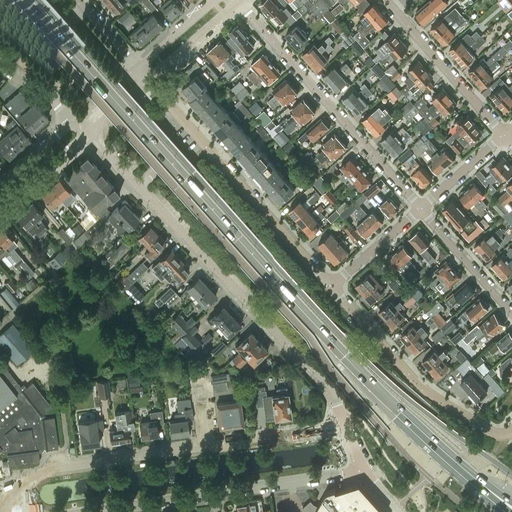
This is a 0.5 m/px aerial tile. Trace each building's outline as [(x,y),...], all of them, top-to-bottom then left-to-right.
[(130,0),(111,0),(107,4),(114,12),(125,2),(129,7),(133,3),(130,0)] [(157,9),(150,1),(148,0),(141,0),(153,13),(157,9)] [(165,0),(166,0),(159,6),(170,18),(181,9),(178,6),(182,2),(180,0),(165,0)] [(286,8),(282,12),(271,0),(265,0),(260,5),(266,12),(266,14),(268,15),(270,16),(271,17),(274,14),(282,22),(285,19),(290,24),(296,19),(292,14),(286,8)] [(303,5),(303,4),(299,0),(287,0),(289,2),(290,0),(294,0),(300,7),(298,9),(302,14),(307,9),(303,5)] [(299,0),(303,4),(304,4),(308,9),(313,5),(308,0),(299,0)] [(318,17),(329,8),(321,0),(318,0),(310,8),(318,17)] [(366,0),(343,0),(340,3),(331,11),(337,18),(343,14),(340,11),(346,6),(345,4),(349,0),(351,0),(359,8),(359,9),(368,1),(366,0)] [(429,0),(416,12),(425,22),(438,11),(448,2),(447,0),(429,0)] [(374,3),(372,5),(368,1),(359,9),(359,8),(357,10),(361,15),(359,16),(363,20),(356,27),(359,30),(360,30),(381,12),(374,3)] [(126,26),(135,17),(128,8),(118,17),(126,26)] [(298,9),(292,14),(296,19),(302,14),(298,9)] [(437,37),(462,15),(457,9),(446,18),(448,20),(445,23),(441,19),(430,29),(432,31),(433,34),(436,35),(437,37)] [(353,35),(364,47),(370,41),(365,35),(375,26),(377,29),(388,19),(381,12),(360,30),(359,30),(355,34),(353,35)] [(152,34),(163,24),(153,14),(147,19),(145,17),(141,21),(152,34)] [(451,30),(465,18),(462,15),(437,37),(439,38),(439,40),(442,42),(444,44),(455,34),(451,30)] [(341,33),(346,29),(336,18),(331,22),(341,33)] [(141,43),(152,34),(141,21),(140,21),(142,23),(131,32),(141,43)] [(245,32),(243,32),(238,25),(229,33),(239,45),(235,48),(242,57),(254,47),(246,38),(248,37),(247,36),(247,34),(245,32)] [(298,47),(308,38),(297,25),(286,34),(298,47)] [(346,29),(341,33),(345,38),(350,34),(346,29)] [(481,36),(480,36),(476,31),(470,37),(467,34),(449,50),(451,52),(452,55),(454,56),(456,58),(481,36)] [(380,53),(374,58),(377,62),(378,61),(401,41),(399,39),(398,36),(397,36),(394,33),(383,42),(376,49),(380,53)] [(347,46),(355,39),(352,36),(351,35),(343,41),(347,46)] [(480,46),(485,41),(481,36),(456,58),(458,60),(459,62),(461,63),(463,66),(474,56),(470,52),(477,46),(480,46)] [(304,54),(303,55),(306,59),(307,59),(310,62),(330,44),(330,43),(333,41),(329,37),(318,47),(315,43),(303,53),(304,54)] [(234,57),(231,53),(220,41),(213,47),(236,72),(240,69),(236,64),(235,65),(231,60),(234,57)] [(365,51),(356,41),(351,45),(360,55),(365,51)] [(405,44),(403,43),(401,41),(378,61),(381,65),(393,54),(397,58),(408,49),(406,46),(405,44)] [(325,55),(333,48),(330,44),(310,62),(312,64),(311,65),(315,69),(316,68),(317,69),(329,59),(325,55)] [(504,53),(507,51),(503,46),(489,59),(490,60),(487,62),(483,58),(468,71),(470,74),(471,76),(474,77),(475,79),(497,60),(504,53)] [(230,77),(236,72),(213,47),(206,53),(217,65),(221,62),(228,71),(226,73),(230,77)] [(266,55),(264,55),(263,53),(251,64),(255,69),(248,76),(252,81),(272,63),(268,59),(268,57),(266,55)] [(370,56),(364,61),(369,67),(375,62),(374,61),(370,56)] [(501,64),(500,64),(497,60),(475,79),(477,81),(478,83),(480,85),(482,87),(493,77),(489,73),(496,67),(497,68),(501,65),(501,64)] [(423,64),(421,63),(419,61),(408,70),(411,74),(404,81),(408,84),(426,69),(424,67),(423,64)] [(204,70),(201,67),(196,62),(179,77),(179,82),(193,97),(193,98),(205,87),(205,88),(208,86),(207,85),(218,76),(209,66),(204,70)] [(386,74),(384,71),(376,62),(370,68),(380,79),(386,74)] [(277,68),(276,68),(272,63),(252,81),(256,86),(264,79),(268,83),(280,73),(279,71),(279,70),(277,68)] [(329,84),(349,66),(346,63),(338,70),(334,66),(323,76),(323,77),(323,78),(325,80),(326,80),(329,84)] [(389,76),(397,69),(393,64),(384,71),(386,74),(389,76)] [(344,77),(352,70),(349,66),(329,84),(332,87),(332,89),(334,90),(335,91),(336,91),(348,81),(344,77)] [(397,69),(389,76),(393,82),(394,81),(402,74),(398,69),(397,69)] [(429,72),(427,70),(426,69),(408,84),(407,85),(410,89),(418,82),(422,86),(432,76),(430,74),(429,72)] [(386,74),(380,79),(378,81),(387,92),(396,84),(393,82),(389,76),(386,74)] [(270,105),(292,86),(286,79),(273,90),(277,94),(267,102),(270,105)] [(511,84),(508,87),(502,80),(498,84),(500,87),(490,95),(492,98),(493,100),(495,102),(497,104),(511,91),(511,84)] [(236,96),(245,87),(240,81),(230,89),(236,96)] [(504,111),(511,104),(511,83),(511,84),(511,91),(497,104),(499,105),(500,108),(502,109),(504,111)] [(349,106),(369,89),(366,85),(362,89),(358,93),(354,88),(343,99),(343,101),(345,103),(346,103),(349,106)] [(408,90),(410,89),(407,85),(402,90),(405,93),(406,95),(413,103),(414,105),(422,98),(421,96),(417,91),(412,95),(408,90)] [(285,104),(298,93),(292,86),(270,105),(273,108),(281,100),(285,104)] [(402,93),(396,86),(387,94),(393,101),(402,93)] [(213,96),(205,88),(205,87),(193,98),(193,97),(191,99),(199,109),(213,96)] [(241,101),(250,93),(245,87),(236,96),(241,101)] [(429,108),(433,112),(450,96),(448,94),(447,92),(445,91),(443,88),(432,98),(436,102),(429,108)] [(224,101),(234,93),(230,89),(221,97),(224,101)] [(364,99),(372,92),(369,89),(349,106),(352,110),(352,111),(354,113),(355,113),(356,114),(368,104),(364,99)] [(29,99),(30,98),(19,90),(3,104),(30,135),(34,132),(35,134),(49,122),(47,119),(49,117),(35,101),(33,103),(29,99)] [(207,118),(221,106),(213,96),(199,109),(207,118)] [(454,99),(451,98),(450,96),(433,112),(426,117),(429,121),(442,109),(446,113),(457,104),(455,102),(454,99)] [(422,98),(414,105),(426,117),(433,112),(429,108),(425,104),(427,103),(422,98)] [(288,124),(309,105),(303,99),(290,110),(294,114),(285,121),(288,124)] [(404,115),(415,106),(413,103),(410,101),(409,101),(399,110),(404,115)] [(254,117),(261,110),(254,102),(247,108),(254,117)] [(250,112),(247,108),(245,106),(242,103),(239,106),(247,115),(250,112)] [(303,123),(315,112),(309,105),(288,124),(283,128),(288,133),(295,127),(295,124),(299,120),(303,123)] [(229,115),(229,114),(221,106),(207,118),(215,127),(229,115)] [(419,111),(415,106),(404,115),(408,120),(419,111)] [(369,128),(388,111),(385,107),(377,113),(374,110),(362,121),(369,128)] [(272,120),(264,110),(256,117),(264,127),(272,120)] [(237,124),(241,120),(233,111),(229,114),(229,115),(215,127),(224,136),(238,124),(237,124)] [(384,121),(392,114),(388,111),(369,128),(375,135),(387,125),(384,121)] [(474,124),(474,123),(466,114),(463,117),(461,115),(453,122),(459,128),(446,139),(449,143),(449,144),(450,145),(474,124)] [(249,121),(253,126),(257,122),(253,117),(249,121)] [(434,127),(439,122),(435,117),(429,121),(434,127)] [(315,140),(329,128),(321,118),(298,138),(302,143),(310,135),(315,140)] [(424,134),(432,127),(424,118),(421,121),(425,125),(420,130),(424,134)] [(26,136),(27,135),(12,119),(5,125),(8,129),(3,133),(5,135),(17,149),(26,141),(23,137),(26,135),(26,136)] [(279,129),(280,128),(273,121),(265,128),(274,137),(281,131),(279,129)] [(232,145),(246,133),(238,124),(224,136),(232,145)] [(478,127),(476,125),(474,124),(450,145),(457,152),(463,147),(459,143),(467,137),(470,141),(474,138),(476,141),(480,138),(477,135),(481,131),(479,129),(478,127)] [(262,135),(267,131),(262,126),(257,130),(262,135)] [(387,148),(407,131),(403,127),(395,134),(392,131),(380,141),(387,148)] [(271,136),(267,131),(262,135),(267,140),(271,136)] [(289,140),(289,139),(281,131),(274,137),(282,146),(289,140)] [(402,142),(410,135),(407,131),(387,148),(393,155),(405,145),(402,142)] [(240,155),(254,143),(246,133),(232,145),(240,155)] [(319,160),(340,141),(334,134),(321,145),(325,149),(316,156),(319,160)] [(432,144),(424,134),(421,138),(446,166),(449,164),(451,164),(453,162),(453,161),(454,159),(449,154),(454,150),(449,145),(445,149),(444,148),(439,151),(432,144)] [(0,146),(8,156),(17,149),(5,135),(0,139),(0,138),(0,146)] [(443,169),(446,166),(421,138),(414,143),(422,153),(425,150),(432,158),(428,162),(438,173),(439,172),(441,172),(443,171),(443,169)] [(288,153),(296,146),(290,140),(283,147),(288,153)] [(334,159),(346,147),(340,141),(319,160),(322,163),(330,155),(334,159)] [(248,164),(262,152),(254,143),(240,155),(248,164)] [(411,155),(414,153),(409,148),(399,158),(403,162),(406,160),(413,167),(408,171),(412,176),(412,177),(414,179),(415,179),(422,186),(423,185),(425,185),(427,183),(427,182),(432,178),(411,155)] [(281,158),(287,154),(283,149),(282,149),(278,153),(277,154),(281,158)] [(256,173),(270,161),(262,152),(248,164),(256,173)] [(103,206),(118,193),(87,156),(64,176),(95,212),(99,216),(106,210),(103,206)] [(303,172),(311,165),(303,156),(295,163),(303,172)] [(484,184),(509,163),(503,156),(490,168),(492,171),(486,177),(483,174),(479,178),(484,184)] [(359,162),(358,163),(352,157),(340,167),(345,173),(341,176),(346,182),(362,168),(361,167),(362,165),(359,162)] [(278,162),(274,165),(270,161),(256,173),(264,182),(278,170),(278,169),(281,166),(278,162)] [(501,180),(511,170),(511,166),(509,163),(484,184),(492,193),(496,189),(491,184),(498,178),(501,180)] [(312,182),(318,176),(310,167),(304,173),(312,182)] [(365,169),(363,169),(362,168),(346,182),(352,188),(356,185),(360,190),(372,179),(367,173),(368,172),(365,169)] [(272,191),(286,179),(278,170),(264,182),(272,191)] [(301,190),(311,181),(307,177),(297,186),(301,190)] [(327,183),(330,181),(327,178),(317,187),(318,189),(319,188),(328,199),(333,194),(327,188),(329,186),(327,183)] [(61,199),(70,192),(59,179),(50,187),(61,199)] [(280,201),(294,188),(286,179),(272,191),(280,201)] [(501,203),(511,192),(511,181),(506,186),(509,189),(502,196),(501,194),(497,198),(499,200),(501,203)] [(376,182),(364,193),(369,198),(382,188),(376,182)] [(480,198),(484,194),(473,183),(472,183),(471,183),(469,185),(469,187),(466,189),(484,209),(487,206),(480,198)] [(52,207),(61,199),(50,187),(41,194),(52,207)] [(481,212),(484,209),(466,189),(463,191),(462,191),(460,193),(460,194),(459,195),(470,207),(473,203),(481,212)] [(312,196),(308,200),(312,204),(320,196),(317,192),(312,196)] [(377,192),(369,199),(374,205),(377,202),(385,211),(389,216),(399,208),(393,202),(393,201),(392,199),(390,199),(389,197),(384,200),(377,192)] [(511,192),(501,203),(507,210),(508,210),(509,211),(511,209),(511,208),(507,202),(511,198),(511,192)] [(332,204),(337,199),(333,194),(328,199),(332,204)] [(67,207),(71,204),(67,199),(63,203),(67,207)] [(106,210),(99,216),(104,221),(109,216),(116,224),(117,233),(128,229),(140,218),(130,208),(132,207),(127,201),(126,200),(125,200),(124,200),(123,200),(123,201),(122,202),(122,203),(110,214),(106,210)] [(296,218),(307,208),(300,200),(289,210),(296,218)] [(361,207),(361,206),(356,200),(352,203),(375,229),(379,226),(380,226),(382,224),(382,223),(383,222),(373,211),(368,215),(361,207)] [(476,220),(473,223),(453,200),(443,209),(443,212),(458,229),(461,226),(465,230),(462,233),(469,241),(483,228),(476,220)] [(507,210),(501,203),(499,200),(493,205),(502,215),(507,210)] [(39,218),(43,214),(32,202),(25,209),(43,231),(48,227),(39,218)] [(371,233),(375,229),(352,203),(347,207),(352,213),(354,212),(362,221),(357,225),(367,236),(368,236),(369,236),(371,234),(371,233)] [(321,211),(324,209),(320,204),(316,209),(319,213),(321,212),(321,211)] [(315,217),(307,208),(296,218),(304,227),(315,217)] [(39,235),(43,231),(25,209),(16,216),(30,232),(34,228),(39,235)] [(331,223),(340,214),(336,210),(327,218),(331,223)] [(319,221),(325,216),(321,212),(319,213),(315,217),(304,227),(310,235),(322,225),(319,221)] [(99,216),(73,241),(78,247),(105,222),(104,221),(99,216)] [(485,229),(489,225),(483,218),(479,222),(485,229)] [(332,230),(340,223),(336,219),(328,226),(332,230)] [(72,229),(77,235),(83,229),(78,223),(72,229)] [(349,234),(353,230),(349,225),(344,229),(349,234)] [(146,245),(158,234),(150,226),(135,240),(139,244),(142,241),(146,245)] [(3,227),(0,229),(0,239),(0,240),(6,247),(21,265),(24,262),(21,257),(9,243),(13,240),(3,227)] [(68,244),(72,239),(62,227),(57,231),(68,244)] [(503,231),(505,230),(502,227),(501,229),(500,228),(488,238),(486,236),(474,247),(480,253),(500,235),(504,232),(503,231)] [(353,230),(349,234),(353,239),(355,242),(360,238),(358,235),(353,230)] [(427,238),(425,238),(418,231),(409,239),(425,257),(428,260),(429,262),(430,262),(430,263),(435,259),(425,247),(430,243),(428,242),(429,240),(427,238)] [(339,234),(335,237),(331,233),(318,244),(327,253),(343,239),(339,234)] [(150,256),(165,242),(158,234),(146,245),(150,249),(146,252),(150,256)] [(495,246),(504,239),(500,235),(480,253),(486,260),(498,249),(495,246)] [(0,239),(0,256),(1,258),(4,255),(16,268),(21,265),(6,247),(0,240),(0,239)] [(343,246),(347,243),(343,239),(327,253),(335,262),(347,251),(343,246)] [(113,263),(129,248),(123,242),(108,257),(113,263)] [(408,260),(413,256),(403,244),(402,245),(400,245),(398,247),(398,248),(394,252),(412,271),(415,268),(408,260)] [(67,258),(74,252),(68,245),(61,251),(67,258)] [(511,258),(511,247),(507,252),(509,254),(505,257),(503,255),(491,266),(497,272),(511,258)] [(107,257),(114,250),(112,248),(105,255),(107,257)] [(67,259),(60,251),(48,261),(55,269),(67,259)] [(168,251),(152,266),(156,270),(155,272),(162,280),(165,276),(182,260),(179,257),(179,256),(176,253),(175,254),(174,252),(171,255),(168,251)] [(408,274),(412,271),(394,252),(390,255),(389,255),(387,257),(387,258),(386,259),(396,270),(401,266),(408,274)] [(108,257),(101,262),(107,268),(113,263),(108,257)] [(425,257),(422,260),(428,267),(430,265),(430,263),(430,262),(429,262),(428,260),(425,257)] [(503,279),(511,270),(511,258),(497,272),(503,279)] [(185,262),(184,263),(182,260),(165,276),(173,283),(189,268),(188,267),(188,266),(185,262)] [(449,262),(448,262),(446,260),(434,271),(438,276),(429,284),(433,288),(454,269),(451,266),(451,264),(449,262)] [(123,290),(147,268),(142,261),(126,276),(117,284),(123,290)] [(24,262),(21,265),(31,276),(34,273),(24,262)] [(46,277),(49,274),(43,266),(39,269),(46,277)] [(386,277),(390,273),(386,267),(381,272),(386,277)] [(415,268),(412,271),(419,278),(422,276),(415,268)] [(458,272),(457,272),(454,269),(433,288),(436,291),(445,283),(449,288),(461,277),(460,276),(460,274),(458,272)] [(374,287),(379,282),(371,272),(356,285),(357,286),(357,287),(359,290),(360,290),(364,294),(373,286),(374,287)] [(418,279),(416,277),(412,272),(408,275),(412,279),(408,283),(411,286),(418,279)] [(389,281),(394,277),(390,273),(386,277),(389,281)] [(196,297),(207,286),(199,277),(187,288),(184,292),(188,296),(192,293),(196,297)] [(390,282),(396,289),(397,288),(401,285),(395,278),(390,282)] [(11,291),(17,287),(10,279),(4,283),(11,291)] [(26,284),(31,289),(36,284),(32,279),(26,284)] [(386,289),(383,285),(379,282),(374,287),(373,286),(364,294),(367,297),(367,299),(369,301),(370,301),(371,302),(383,292),(386,289)] [(462,302),(474,292),(466,283),(446,301),(450,306),(459,299),(462,302)] [(414,284),(408,290),(413,296),(417,301),(424,296),(414,284)] [(397,288),(396,289),(401,295),(406,291),(401,285),(397,288)] [(163,302),(175,291),(170,286),(159,297),(163,302)] [(204,306),(216,295),(207,286),(196,297),(199,301),(196,304),(200,309),(204,306)] [(136,301),(143,294),(137,288),(130,295),(136,301)] [(180,296),(175,291),(164,302),(168,307),(180,296)] [(408,291),(399,299),(400,300),(403,304),(408,300),(412,296),(413,296),(408,291)] [(0,299),(9,310),(11,308),(12,307),(0,292),(0,299)] [(485,302),(483,303),(479,298),(460,315),(464,320),(471,314),(476,320),(488,309),(487,307),(488,306),(485,302)] [(400,300),(395,305),(391,300),(379,311),(380,312),(380,313),(382,316),(383,316),(386,319),(403,304),(400,300)] [(420,304),(427,311),(432,307),(425,300),(420,304)] [(431,317),(444,306),(439,301),(432,307),(427,311),(427,312),(431,317)] [(228,308),(227,309),(223,304),(205,321),(209,325),(214,320),(220,325),(233,313),(228,308)] [(401,312),(406,307),(403,304),(386,319),(389,322),(388,323),(391,326),(392,326),(393,327),(405,316),(401,312)] [(440,327),(441,327),(447,321),(451,318),(452,316),(447,311),(442,315),(435,322),(440,327)] [(236,319),(238,318),(233,313),(220,325),(225,331),(221,335),(225,339),(241,323),(236,319)] [(181,314),(179,314),(175,317),(170,321),(182,334),(196,321),(192,317),(186,322),(183,319),(183,317),(181,314)] [(490,337),(504,325),(494,314),(479,327),(477,325),(472,328),(474,331),(474,332),(479,337),(485,331),(490,337)] [(430,325),(434,322),(429,317),(422,323),(423,324),(422,325),(417,330),(413,325),(415,323),(411,319),(402,327),(406,331),(401,336),(402,337),(401,338),(404,341),(405,341),(408,344),(425,329),(425,328),(430,324),(430,325)] [(447,321),(441,327),(447,334),(458,325),(451,318),(447,321)] [(12,323),(0,332),(0,345),(16,364),(34,348),(12,323)] [(174,343),(173,343),(186,356),(190,352),(190,351),(193,349),(201,341),(193,333),(195,331),(199,328),(195,324),(191,328),(183,335),(182,334),(180,336),(175,341),(174,343)] [(423,337),(428,332),(425,329),(408,344),(411,347),(410,348),(413,351),(414,351),(415,352),(427,341),(423,337)] [(435,342),(444,334),(440,329),(431,337),(435,342)] [(236,362),(259,340),(250,331),(236,345),(242,352),(240,354),(238,352),(233,358),(229,361),(232,365),(236,361),(236,362)] [(505,351),(511,344),(511,335),(509,331),(488,350),(492,354),(502,347),(505,351)] [(171,338),(170,339),(174,343),(175,341),(180,336),(177,332),(171,338)] [(444,342),(448,338),(444,334),(440,338),(444,342)] [(205,343),(209,339),(205,335),(201,339),(205,343)] [(465,353),(472,346),(464,336),(456,343),(465,353)] [(253,363),(268,349),(259,340),(236,362),(240,365),(245,360),(244,358),(246,356),(253,363)] [(218,352),(226,345),(222,341),(214,348),(218,352)] [(452,356),(459,350),(455,346),(449,352),(452,356)] [(444,350),(439,354),(435,350),(423,361),(424,362),(423,363),(426,366),(427,366),(430,369),(447,354),(444,350)] [(445,361),(450,357),(447,354),(430,369),(432,371),(432,373),(434,376),(436,375),(437,376),(449,366),(445,361)] [(480,355),(472,362),(477,367),(484,360),(480,355)] [(511,362),(511,357),(509,357),(501,364),(501,367),(500,367),(501,376),(505,375),(505,376),(511,374),(511,362)] [(471,373),(476,368),(467,358),(456,367),(465,377),(461,381),(477,400),(487,391),(471,373)] [(12,387),(17,383),(0,362),(0,407),(17,394),(12,387)] [(162,372),(158,377),(162,381),(166,376),(162,372)] [(212,382),(230,380),(229,373),(211,376),(212,382)] [(128,378),(129,387),(138,386),(137,377),(128,378)] [(111,395),(110,391),(108,379),(96,380),(98,397),(111,395)] [(214,391),(228,389),(227,381),(212,384),(214,391)] [(0,449),(0,450),(7,455),(8,466),(39,461),(38,452),(41,452),(43,448),(46,449),(58,448),(54,417),(43,418),(43,414),(51,407),(32,382),(25,388),(23,384),(19,387),(17,383),(12,387),(17,394),(0,407),(0,449)] [(498,383),(493,388),(498,396),(504,391),(498,383)] [(265,391),(264,391),(264,387),(254,388),(255,392),(257,406),(263,405),(265,419),(282,416),(282,418),(289,417),(288,416),(290,415),(287,393),(286,393),(285,388),(275,389),(276,395),(265,396),(265,391)] [(187,419),(193,418),(190,399),(177,401),(179,413),(175,414),(176,420),(170,421),(172,435),(189,432),(187,419)] [(220,427),(243,424),(239,400),(216,404),(220,427)] [(128,428),(134,427),(131,410),(114,413),(116,429),(109,430),(111,441),(112,441),(112,444),(122,442),(121,440),(130,439),(128,428)] [(158,424),(164,423),(162,410),(150,412),(151,420),(141,421),(141,425),(140,425),(142,439),(151,437),(151,435),(159,434),(158,424)] [(99,444),(97,430),(104,429),(102,419),(96,420),(95,419),(78,421),(80,432),(82,446),(84,446),(84,448),(90,447),(89,445),(99,444)] [(380,511),(378,510),(358,487),(357,487),(356,486),(355,486),(354,486),(337,491),(336,489),(330,490),(329,491),(328,491),(328,492),(327,493),(327,494),(325,499),(322,498),(318,505),(314,503),(311,500),(303,507),(307,511),(380,511)]
